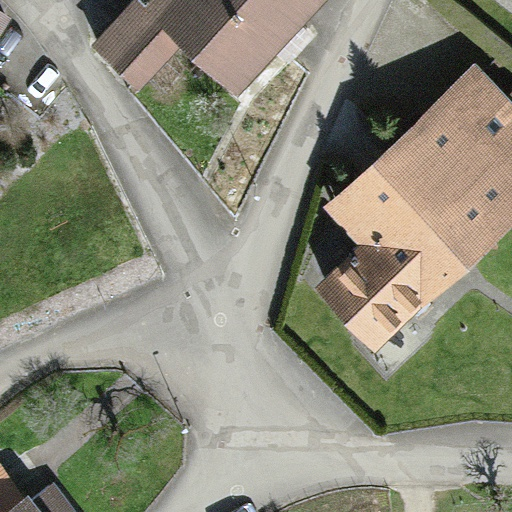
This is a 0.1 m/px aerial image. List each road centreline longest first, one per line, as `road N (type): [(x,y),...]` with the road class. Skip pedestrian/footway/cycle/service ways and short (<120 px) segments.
road 1 (residential): [(222,329),(41,0)]
road 2 (residential): [(365,0),(222,329)]
road 3 (residential): [(222,329),(105,339),(29,360),(0,381)]
road 4 (residential): [(291,464),(511,468)]
road 5 (residential): [(291,464),(222,329)]
